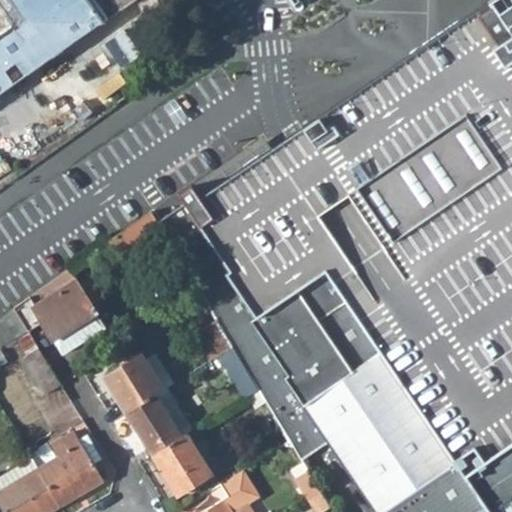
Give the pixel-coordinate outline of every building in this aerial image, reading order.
[(0,0),(0,93),(133,0),(0,0)] [(511,511),(511,0),(496,0),(468,18),(391,65),(305,122),(286,135),(270,146),(184,202),(217,257),(196,269),(303,457),(331,441),(380,511),(511,511)] [(151,210),(150,209),(137,219),(107,240),(119,258),(161,228),(156,219),(151,210)] [(86,278),(76,284),(66,268),(11,309),(27,333),(40,324),(61,353),(102,325),(89,306),(100,298),(86,278)] [(14,339),(26,357),(21,359),(45,395),(60,385),(27,333),(11,309),(0,317),(0,339),(3,345),(14,339)] [(213,317),(201,326),(218,353),(231,344),(213,317)] [(225,365),(243,396),(247,393),(256,387),(231,344),(218,353),(225,365)] [(173,381),(155,352),(142,360),(138,353),(101,376),(124,412),(152,394),(164,387),(173,381)] [(216,370),(225,365),(218,353),(209,358),(216,370)] [(171,399),(164,387),(152,394),(160,407),(171,399)] [(264,400),(256,387),(247,393),(254,405),(264,400)] [(190,429),(171,399),(160,407),(152,394),(124,412),(150,454),(183,433),(190,429)] [(61,439),(68,451),(39,468),(60,505),(103,481),(91,460),(100,455),(85,429),(76,434),(74,431),(61,439)] [(150,454),(175,493),(208,473),(183,433),(150,454)] [(0,501),(6,511),(48,511),(60,505),(39,468),(33,458),(14,469),(20,479),(0,490),(0,501)] [(250,511),(230,511),(247,501),(259,494),(251,481),(242,468),(215,485),(223,498),(199,511),(253,511),(250,511)] [(0,490),(20,479),(14,469),(0,477),(0,490)] [(308,498),(319,491),(306,470),(293,478),(306,499),(308,498)] [(308,498),(315,511),(317,511),(328,506),(319,491),(308,498)] [(247,501),(230,511),(250,511),(253,511),(247,501)]
